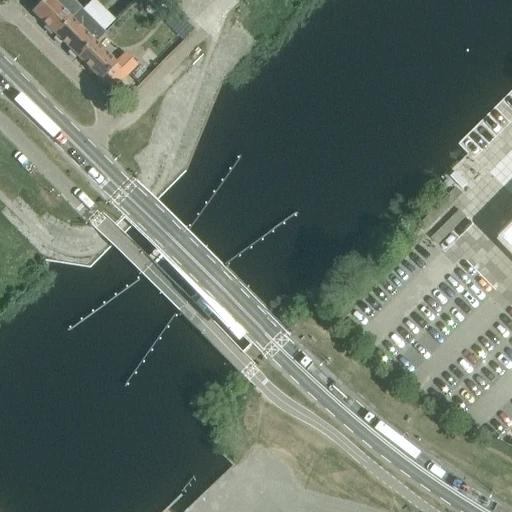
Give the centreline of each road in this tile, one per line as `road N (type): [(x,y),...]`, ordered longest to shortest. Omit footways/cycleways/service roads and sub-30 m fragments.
road 1 (primary): [(486,511),(359,422),(80,153)]
road 2 (residential): [(80,153),(99,131),(100,106),(19,20),(0,13)]
road 3 (unclassified): [(345,511),(214,502),(205,511)]
